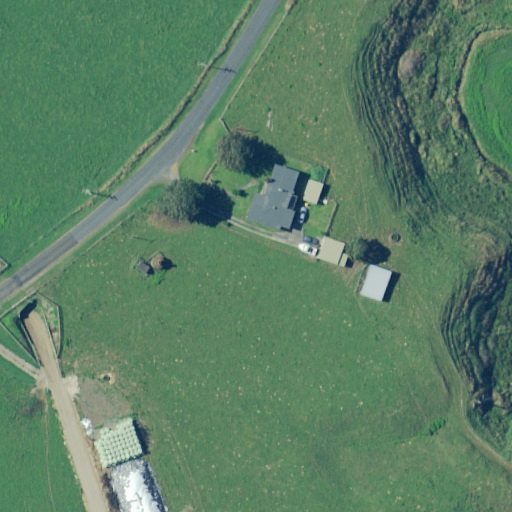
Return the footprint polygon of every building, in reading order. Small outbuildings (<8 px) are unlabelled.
[(297,173),(273,165),(262,196),(253,193),(244,220),(277,231),(279,227),(287,229),(297,198),(289,195),(297,173)] [(321,185),(307,180),(300,200),(314,205),(321,185)] [(342,244),(323,238),(316,259),(342,268),(345,256),(339,254),(342,244)] [(149,267),(139,262),(134,271),(145,276),(149,267)] [(389,272),(368,265),(358,295),(379,302),(389,272)]
